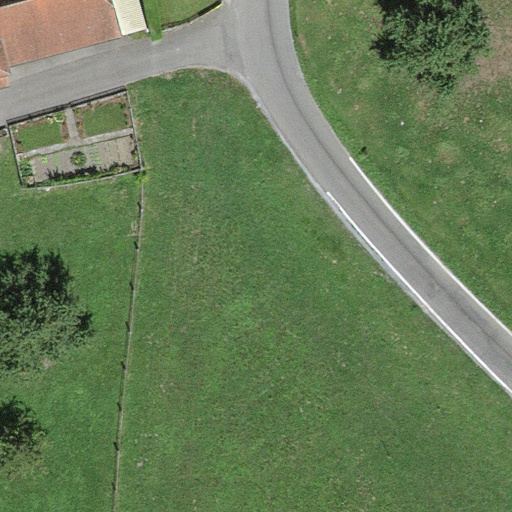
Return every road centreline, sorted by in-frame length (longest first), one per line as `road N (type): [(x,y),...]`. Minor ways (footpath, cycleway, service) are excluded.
road 1 (tertiary): [(511,362),(340,176),(291,100),(267,32)]
road 2 (residential): [(267,32),(169,53),(0,109)]
